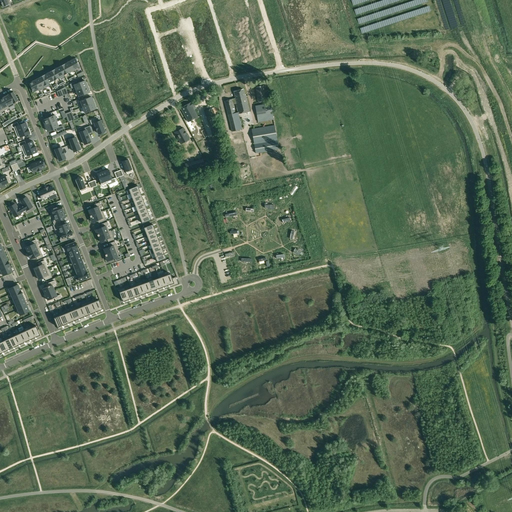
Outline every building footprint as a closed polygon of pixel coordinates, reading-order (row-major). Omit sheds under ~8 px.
[(193,0),(192,0),(186,2),(188,10),(189,10),(190,13),(197,11),(195,7),(193,1),(193,0)] [(170,7),(163,10),(163,11),(163,10),(165,17),(166,21),(173,18),(172,15),(170,7)] [(163,11),(153,14),(155,20),(165,17),(163,10),(163,11)] [(205,26),(202,27),(204,34),(207,33),(214,31),(215,31),(213,23),(205,25),(205,26)] [(214,31),(207,33),(211,43),(217,41),(214,31)] [(167,36),(161,38),(164,48),(164,49),(170,47),(170,46),(167,36)] [(164,48),(163,49),(165,56),(173,54),(173,53),(176,52),(174,45),(170,46),(170,47),(164,49),(164,48)] [(72,60),(69,61),(74,71),(75,70),(74,69),(79,67),(77,63),(78,62),(76,58),(72,60)] [(220,59),(209,63),(211,69),(215,68),(215,69),(222,66),(220,59)] [(65,64),(64,64),(69,73),(74,71),(69,61),(67,63),(65,64)] [(60,66),(59,67),(64,76),(65,76),(64,75),(69,72),(69,73),(64,64),(61,65),(60,66)] [(183,65),(179,66),(181,71),(184,70),(187,78),(193,76),(190,65),(183,67),(183,65)] [(177,69),(170,71),(173,82),(180,80),(178,72),(181,71),(179,66),(176,67),(177,69)] [(55,69),(54,69),(59,79),(64,76),(59,67),(57,68),(55,69)] [(52,70),(49,72),(54,80),(59,78),(59,79),(54,69),(54,70),(52,70)] [(44,75),(49,83),(54,80),(49,72),(49,73),(47,73),(45,75),(44,75)] [(42,76),(39,77),(45,88),(44,86),(49,83),(44,75),(42,76)] [(37,79),(34,80),(40,91),(45,88),(39,77),(39,78),(37,79)] [(32,82),(29,83),(31,87),(30,87),(33,93),(39,90),(40,91),(34,80),(32,82)] [(76,81),(70,84),(71,88),(75,87),(76,91),(88,86),(87,82),(86,83),(85,81),(80,82),(78,83),(77,83),(76,81)] [(88,86),(76,91),(79,96),(83,95),(84,94),(89,92),(89,90),(90,90),(88,86)] [(255,87),(258,103),(265,101),(263,86),(255,87)] [(61,89),(57,92),(58,96),(64,94),(64,92),(67,91),(65,87),(61,89)] [(238,114),(249,111),(245,95),(244,95),(243,89),(234,91),(235,98),(225,101),(232,132),(242,129),(238,114)] [(13,92),(8,95),(14,105),(13,103),(18,100),(13,92)] [(8,95),(3,97),(9,108),(14,105),(8,95)] [(3,97),(0,99),(0,103),(4,111),(9,108),(3,97)] [(85,99),(79,102),(82,107),(95,102),(93,98),(92,99),(91,97),(86,99),(85,99)] [(95,102),(82,107),(82,108),(83,107),(85,113),(89,111),(91,110),(96,108),(95,106),(96,106),(95,102)] [(190,103),(180,108),(188,122),(198,117),(192,107),(194,105),(192,102),(190,103)] [(258,122),(273,120),(270,103),(255,106),(258,122)] [(204,112),(209,126),(218,124),(212,109),(204,112)] [(44,122),(43,122),(44,126),(57,121),(55,115),(52,116),(46,119),(43,120),(44,122)] [(95,118),(90,121),(91,124),(94,123),(96,127),(95,127),(97,130),(99,134),(100,133),(100,134),(104,132),(105,131),(103,128),(104,128),(102,124),(100,121),(97,122),(95,118)] [(57,121),(44,126),(46,130),(47,129),(48,131),(53,129),(54,129),(56,128),(57,132),(64,129),(63,125),(59,127),(56,121),(57,121)] [(17,122),(11,125),(12,128),(14,127),(16,133),(28,128),(25,122),(19,125),(17,122)] [(251,129),(254,144),(255,153),(278,149),(274,125),(251,129)] [(90,126),(79,130),(81,136),(83,141),(84,144),(86,144),(90,143),(90,142),(91,142),(89,137),(88,135),(88,134),(92,132),(90,126)] [(28,128),(16,133),(18,138),(16,138),(18,141),(24,139),(23,136),(30,133),(28,128)] [(183,128),(175,132),(181,144),(189,139),(183,128)] [(74,135),(68,137),(71,145),(72,147),(74,152),(75,151),(75,152),(79,150),(80,149),(79,146),(79,145),(77,141),(74,135)] [(25,141),(18,143),(20,147),(21,146),(23,151),(35,147),(33,141),(26,144),(25,141)] [(60,145),(54,148),(56,153),(56,154),(57,157),(58,157),(59,161),(60,160),(64,159),(65,158),(64,154),(63,151),(62,151),(60,145)] [(35,147),(23,151),(25,156),(24,157),(25,160),(31,158),(30,155),(37,152),(35,147)] [(203,159),(185,164),(187,170),(204,165),(203,159)] [(42,160),(30,165),(33,172),(37,171),(42,169),(45,167),(44,165),(45,165),(42,160)] [(128,160),(122,162),(127,174),(133,171),(128,160)] [(108,169),(103,171),(107,183),(108,185),(116,182),(114,178),(112,179),(108,169)] [(103,171),(97,174),(102,186),(107,183),(103,171)] [(8,176),(0,178),(0,186),(1,188),(5,186),(5,184),(10,182),(8,176)] [(82,178),(76,180),(81,192),(87,190),(82,178)] [(44,190),(39,192),(42,199),(56,193),(54,188),(52,188),(51,186),(48,188),(48,187),(44,189),(44,190)] [(26,197),(20,200),(23,205),(20,207),(24,212),(26,210),(26,211),(32,207),(26,197)] [(90,216),(103,211),(101,212),(99,206),(101,205),(100,202),(94,205),(95,207),(88,210),(90,216)] [(15,204),(9,207),(15,217),(21,214),(24,212),(20,207),(18,208),(15,204)] [(53,205),(47,208),(48,211),(49,210),(52,216),(63,211),(61,206),(55,208),(53,205)] [(63,211),(52,216),(53,220),(52,220),(54,225),(53,225),(60,223),(59,220),(65,217),(63,211)] [(103,211),(90,216),(92,222),(99,219),(100,222),(106,220),(103,211)] [(95,230),(98,236),(110,231),(110,230),(109,231),(107,225),(108,225),(107,222),(101,224),(102,227),(95,230)] [(60,223),(53,225),(55,230),(57,229),(58,233),(70,229),(67,223),(61,225),(60,223)] [(70,229),(58,233),(60,239),(61,242),(67,240),(66,237),(72,235),(70,229)] [(114,239),(110,231),(98,236),(100,242),(107,239),(108,242),(114,239)] [(29,246),(25,247),(28,253),(27,253),(39,248),(36,240),(30,242),(31,245),(29,246)] [(103,249),(105,255),(118,250),(115,241),(109,244),(110,246),(103,249)] [(67,252),(77,248),(75,242),(63,246),(66,253),(67,252)] [(39,248),(27,253),(29,258),(30,258),(30,259),(34,257),(36,256),(37,259),(43,257),(39,248)] [(77,248),(67,252),(69,258),(79,254),(77,248)] [(118,250),(105,255),(107,261),(115,258),(116,261),(121,259),(120,256),(119,257),(117,251),(118,250)] [(79,254),(69,258),(71,263),(82,259),(79,254)] [(72,265),(74,269),(84,265),(82,259),(71,263),(70,264),(71,266),(72,265)] [(37,267),(34,268),(36,274),(48,269),(44,260),(38,263),(39,266),(37,267)] [(8,261),(0,263),(0,269),(10,266),(8,261)] [(76,275),(86,271),(84,265),(74,269),(76,275)] [(10,266),(0,269),(0,274),(1,276),(12,271),(10,266)] [(48,269),(36,274),(39,280),(42,278),(44,277),(46,280),(51,277),(48,269)] [(89,277),(86,271),(76,275),(78,279),(75,280),(76,282),(89,277)] [(164,273),(158,275),(163,289),(162,287),(164,286),(165,288),(168,287),(164,273)] [(164,273),(168,287),(169,287),(168,285),(170,284),(170,286),(178,284),(175,277),(172,278),(170,274),(165,276),(164,273)] [(158,278),(153,280),(157,291),(157,289),(158,288),(159,290),(163,289),(158,275),(158,278)] [(153,280),(147,282),(152,293),(151,291),(153,290),(153,292),(157,291),(153,280)] [(49,286),(43,289),(45,294),(54,290),(52,285),(55,284),(54,281),(48,283),(49,286)] [(141,281),(135,283),(140,297),(140,295),(141,294),(142,296),(146,295),(141,281)] [(141,281),(146,295),(145,293),(147,292),(148,294),(152,293),(147,282),(142,284),(141,281)] [(136,286),(131,288),(135,299),(134,297),(136,296),(136,297),(136,298),(140,297),(135,283),(135,284),(136,286)] [(18,285),(9,289),(11,294),(20,290),(18,285)] [(124,287),(118,290),(122,301),(124,300),(125,303),(129,301),(124,287)] [(124,287),(129,301),(128,299),(130,298),(131,300),(135,299),(131,288),(125,290),(124,287)] [(20,290),(11,294),(13,299),(22,295),(23,295),(20,290)] [(54,290),(45,294),(48,300),(54,297),(55,300),(61,298),(60,295),(57,296),(54,290)] [(22,295),(13,299),(15,304),(25,300),(22,295)] [(25,300),(15,304),(18,310),(27,306),(25,300)] [(92,300),(86,302),(92,315),(96,314),(95,312),(96,311),(97,313),(92,300)] [(92,300),(97,313),(101,312),(100,309),(102,309),(99,300),(93,302),(92,300)] [(86,302),(81,304),(86,318),(90,316),(89,314),(91,313),(92,315),(86,302)] [(76,306),(75,306),(81,320),(85,318),(84,316),(85,316),(86,318),(81,304),(81,307),(76,309),(76,306)] [(27,306),(18,310),(20,315),(29,311),(27,306)] [(75,306),(70,309),(75,322),(79,321),(78,319),(80,318),(81,320),(75,306)] [(64,311),(70,324),(73,323),(73,321),(74,320),(75,322),(70,309),(69,309),(70,311),(65,313),(64,311)] [(64,311),(59,313),(64,327),(68,325),(67,323),(69,322),(69,324),(70,324),(64,311)] [(59,314),(53,317),(58,329),(62,327),(61,325),(63,325),(64,327),(59,313),(58,313),(59,314)] [(29,326),(24,328),(30,342),(29,340),(31,339),(32,341),(35,339),(29,326)] [(29,326),(35,339),(35,337),(36,336),(37,338),(41,337),(36,326),(30,328),(29,326)] [(24,330),(19,332),(24,344),(25,344),(24,342),(25,341),(26,343),(30,342),(24,328),(23,329),(24,330)] [(19,332),(13,335),(19,347),(18,345),(20,344),(21,346),(24,344),(19,332)] [(8,337),(13,349),(14,349),(13,347),(14,346),(15,348),(19,347),(13,335),(14,336),(9,338),(8,337)] [(8,337),(2,340),(8,352),(7,350),(9,349),(10,351),(13,349),(8,337)] [(3,341),(0,342),(0,348),(3,354),(2,352),(3,351),(4,353),(8,352),(2,340),(3,341)]
